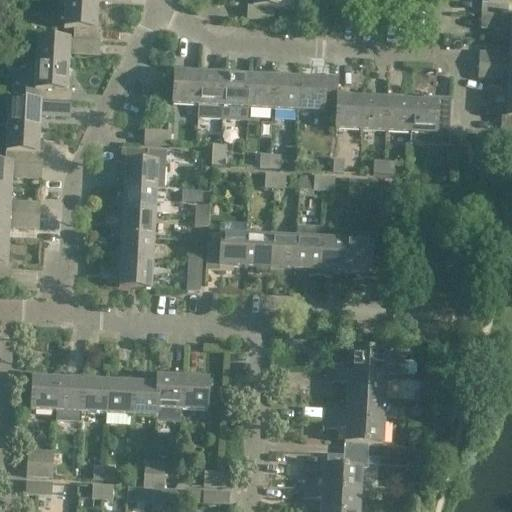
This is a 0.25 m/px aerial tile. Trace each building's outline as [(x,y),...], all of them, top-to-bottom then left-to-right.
[(246,0),(246,21),(272,22),(273,9),(283,10),(283,12),(291,12),(291,0),(246,0)] [(507,17),(507,5),(511,5),(511,0),(481,0),(480,16),(507,18),(507,17)] [(63,30),(73,30),(73,43),(99,44),(100,20),(95,20),(96,5),(64,4),(63,30)] [(480,16),(480,30),(510,31),(509,43),(511,43),(511,17),(507,17),(507,18),(480,16)] [(73,43),(36,41),(35,66),(67,67),(68,55),(98,57),(99,44),(73,43)] [(478,54),(478,66),(511,68),(511,43),(509,43),(509,55),(478,54)] [(25,104),(70,106),(71,82),(66,82),(67,67),(35,66),(35,67),(27,66),(25,104)] [(511,68),(478,66),(477,79),(507,81),(507,93),(511,93),(511,68)] [(184,74),(184,69),(173,69),(171,106),(198,107),(199,75),(184,74)] [(199,75),(198,107),(197,119),(222,120),(223,108),(225,72),(214,71),(214,76),(199,75)] [(234,77),(234,72),(225,72),(223,108),(247,110),(249,78),(234,77)] [(264,74),(263,79),(249,78),(247,110),(272,111),(274,74),(264,74)] [(284,80),(284,75),(274,74),(272,111),(297,112),(299,80),(284,80)] [(297,112),(322,114),(323,103),(324,77),(313,76),(313,81),(299,80),(297,112)] [(323,103),(335,104),(334,130),(360,132),(362,100),(347,99),(347,94),(336,94),(337,78),(324,77),(323,103)] [(511,93),(507,93),(506,108),(501,107),(500,131),(511,131),(511,93)] [(376,100),(373,100),(362,100),(360,132),(384,133),(387,96),(376,96),(376,100)] [(392,101),(392,97),(387,96),(384,133),(409,134),(411,102),(392,101)] [(411,102),(409,134),(409,144),(410,144),(410,140),(433,142),(433,146),(434,145),(437,145),(440,144),(442,143),(444,142),(446,140),(447,139),(448,139),(450,100),(426,98),(426,103),(411,102)] [(0,127),(6,128),(38,129),(39,117),(69,119),(70,106),(25,104),(0,102),(0,127)] [(495,137),(494,106),(470,107),(471,138),(495,137)] [(5,153),(16,154),(15,167),(41,168),(42,144),(38,144),(38,129),(6,128),(5,153)] [(143,146),(169,147),(170,134),(144,133),(143,146)] [(211,157),(225,158),(225,148),(212,147),(211,157)] [(120,150),(119,174),(124,174),(123,189),(155,190),(156,165),(146,164),(146,152),(120,150)] [(225,158),(211,157),(211,167),(224,168),(225,158)] [(259,157),(258,170),(268,171),(269,157),(259,157)] [(279,171),(279,158),(269,157),(268,171),(279,171)] [(344,175),(345,164),(334,163),(333,174),(344,175)] [(372,176),(382,177),(383,164),(373,163),(372,176)] [(383,164),(382,177),(393,178),(393,164),(383,164)] [(0,190),(9,191),(10,179),(40,181),(41,168),(15,167),(0,165),(0,190)] [(262,189),(272,190),(273,177),(263,176),(262,189)] [(283,177),(273,177),(272,190),(283,190),(283,177)] [(312,192),(322,193),(323,179),(313,179),(312,192)] [(333,180),(323,179),(322,193),(332,193),(333,180)] [(414,179),(409,179),(409,189),(419,189),(419,184),(414,179)] [(154,215),(155,190),(123,189),(122,204),(118,204),(117,213),(154,215)] [(0,215),(38,218),(39,205),(9,203),(9,191),(0,190),(0,215)] [(208,207),(193,206),(193,218),(208,218),(208,207)] [(152,240),(154,215),(117,213),(116,224),(121,224),(121,238),(152,240)] [(0,240),(7,241),(8,229),(38,231),(38,218),(0,215),(0,240)] [(192,229),(207,229),(208,218),(193,218),(192,229)] [(295,239),(294,272),(308,272),(308,277),(318,277),(320,241),(321,230),(296,228),(295,239)] [(244,269),(245,237),(220,236),(219,246),(206,245),(205,272),(229,273),(229,268),(244,269)] [(245,237),(244,269),(259,270),(258,274),(268,275),(270,238),(245,237)] [(151,265),(152,240),(121,238),(120,254),(115,253),(114,263),(151,265)] [(270,238),(268,275),(279,275),(279,271),(294,272),(295,239),(270,238)] [(0,279),(10,280),(11,256),(6,256),(7,241),(0,240),(0,279)] [(320,241),(318,277),(328,278),(328,273),(343,274),(345,242),(320,241)] [(345,242),(343,274),(358,275),(358,280),(382,281),(383,255),(370,254),(371,243),(345,242)] [(201,258),(187,257),(187,267),(200,267),(201,258)] [(118,289),(150,291),(151,265),(114,263),(114,274),(119,274),(118,289)] [(187,267),(186,293),(199,294),(200,267),(187,267)] [(325,374),(385,377),(387,354),(348,352),(348,366),(326,365),(325,374)] [(156,418),(155,418),(155,422),(179,423),(180,411),(182,375),(172,374),(172,379),(156,378),(155,386),(158,386),(156,418)] [(325,374),(325,384),(346,385),(346,398),(384,400),(385,377),(325,374)] [(57,381),(42,380),(42,375),(31,375),(29,412),(55,413),(57,381)] [(180,411),(206,413),(208,381),(192,380),(192,375),(182,375),(180,411)] [(82,378),(72,377),(72,382),(57,381),(55,413),(80,414),(82,378)] [(107,384),(92,383),(92,378),(82,378),(80,414),(105,415),(107,384)] [(132,380),(122,380),(121,384),(107,384),(105,415),(130,417),(132,380)] [(155,418),(156,418),(158,386),(155,386),(142,385),(142,381),(132,380),(130,417),(155,418)] [(414,402),(413,386),(390,387),(391,403),(414,402)] [(346,398),(345,411),(324,410),(323,420),(383,423),(384,400),(346,398)] [(323,420),(323,430),(344,431),(343,456),(367,458),(367,446),(382,447),(383,423),(323,420)] [(52,467),(53,454),(27,452),(26,466),(52,467)] [(343,456),(342,469),(322,468),(322,481),(300,480),(299,490),(359,493),(361,470),(366,470),(367,458),(343,456)] [(144,477),(154,477),(155,464),(145,464),(144,477)] [(154,477),(165,478),(165,465),(155,464),(154,477)] [(26,466),(26,478),(52,480),(52,467),(26,466)] [(102,469),(92,469),(91,482),(102,482),(102,469)] [(102,482),(112,483),(112,470),(102,469),(102,482)] [(229,489),(229,476),(203,474),(202,488),(229,489)] [(154,477),(144,477),(144,490),(154,490),(154,477)] [(154,477),(154,490),(164,491),(165,478),(154,477)] [(25,497),(51,498),(51,485),(25,484),(25,497)] [(101,488),(91,487),(90,500),(101,501),(101,488)] [(101,501),(111,501),(111,488),(101,488),(101,501)] [(299,490),(299,500),(320,501),(319,511),(358,511),(359,493),(299,490)] [(201,506),(219,507),(228,508),(228,494),(202,493),(201,506)]
